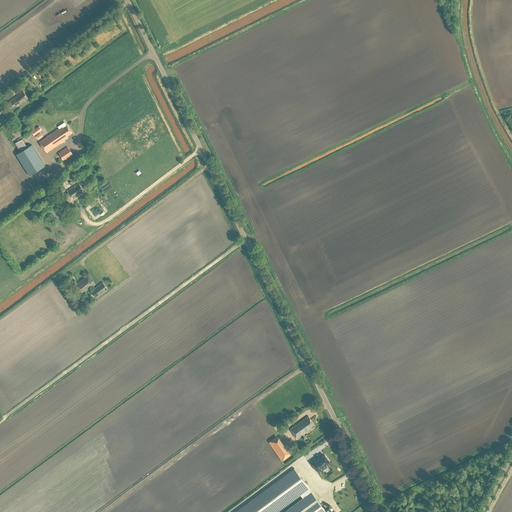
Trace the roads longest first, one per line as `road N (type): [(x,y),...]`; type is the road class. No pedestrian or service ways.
road 1 (unclassified): [(380,511),(127,0)]
road 2 (track): [(209,165),(78,266)]
road 3 (unknown): [(130,7),(12,95)]
road 4 (track): [(201,149),(107,219),(87,220)]
